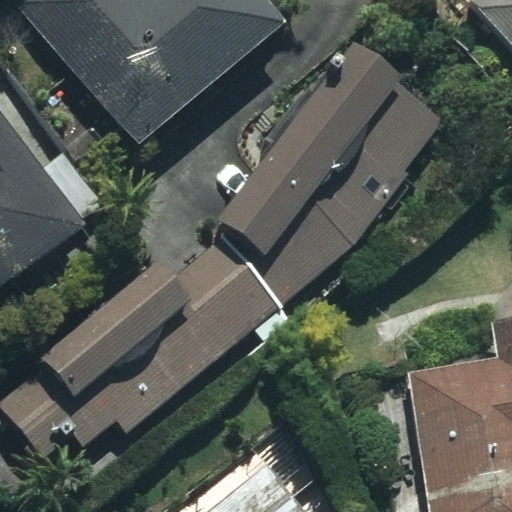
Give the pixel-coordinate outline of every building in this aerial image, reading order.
[(28,0),(13,13),(129,154),(272,38),(240,0),(28,0)] [(511,0),(464,0),(511,57),(511,0)] [(345,61),(202,239),(287,307),(358,243),(430,128),(345,61)] [(0,294),(80,239),(0,123),(0,294)] [(240,276),(231,283),(204,249),(0,407),(0,438),(28,475),(70,443),(79,454),(112,429),(120,439),(275,319),(251,288),(250,289),(240,276)] [(511,511),(511,327),(489,331),(494,369),(404,382),(421,511),(511,511)] [(290,511),(262,475),(216,510),(202,493),(177,511),(290,511)]
